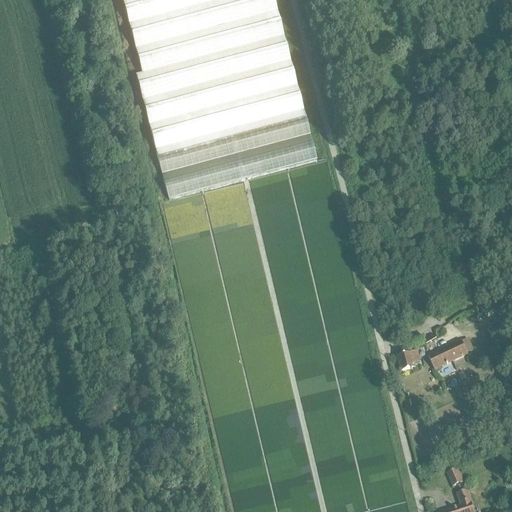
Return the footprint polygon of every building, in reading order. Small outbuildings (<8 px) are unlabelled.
[(121,0),(142,76),(136,78),(168,203),(317,163),(273,0),(121,0)] [(461,342),(428,358),(435,373),(474,353),(469,341),(463,345),(461,342)] [(419,354),(398,360),(402,375),(417,371),(415,366),(421,364),(419,354)] [(460,471),(448,476),(453,490),(466,485),(460,471)] [(461,509),(451,511),(474,511),(469,494),(457,497),(461,509)]
